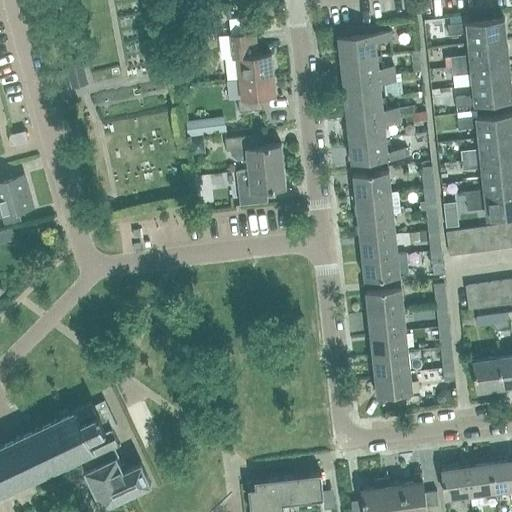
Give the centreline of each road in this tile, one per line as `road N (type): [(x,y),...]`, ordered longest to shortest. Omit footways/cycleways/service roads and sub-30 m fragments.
road 1 (residential): [(511,417),(366,438),(346,423),(325,239)]
road 2 (residential): [(98,268),(82,247),(14,0)]
road 3 (residential): [(325,239),(296,14),(301,0)]
road 4 (residential): [(98,268),(325,239)]
road 5 (residential): [(0,370),(98,268)]
